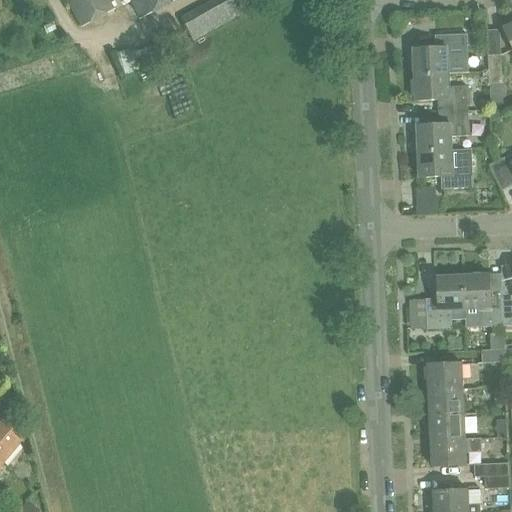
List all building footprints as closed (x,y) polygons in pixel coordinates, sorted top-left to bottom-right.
[(65,0),(81,28),(114,11),(109,0),(128,0),(139,20),(176,0),(65,0)] [(211,0),(179,17),(193,42),(240,16),(231,0),(211,0)] [(414,49),(415,77),(450,75),(450,62),(466,62),(465,35),(455,36),(436,36),(437,49),(414,49)] [(489,56),(490,85),(503,84),(501,56),(489,56)] [(439,101),(439,113),(469,112),(468,87),(451,88),(450,75),(415,77),(416,102),(439,101)] [(418,126),(419,153),(453,152),(452,138),(470,137),(469,112),(439,113),(440,125),(418,126)] [(442,178),(442,191),(472,190),(471,164),(453,165),(453,152),(419,153),(420,179),(442,178)] [(511,187),(511,164),(509,158),(490,167),(502,192),(511,187)] [(466,311),(467,328),(505,327),(503,288),(502,288),(503,298),(491,298),(490,276),(465,277),(466,311)] [(427,300),(428,330),(453,329),(453,312),(466,311),(465,277),(438,278),(439,300),(427,300)] [(511,287),(503,288),(505,327),(511,326),(511,287)] [(482,351),(483,364),(507,363),(506,350),(482,351)] [(429,366),(430,392),(464,390),(463,364),(429,366)] [(494,388),(495,406),(506,406),(505,388),(494,388)] [(430,392),(431,417),(465,416),(464,390),(430,392)] [(431,417),(432,443),(466,441),(466,440),(465,416),(431,417)] [(497,421),(498,439),(508,438),(507,420),(497,421)] [(0,462),(2,464),(20,441),(0,424),(0,462)] [(432,443),(433,468),(468,466),(467,453),(482,453),(482,439),(466,440),(466,441),(432,443)] [(485,479),(509,478),(509,464),(485,465),(473,466),(474,478),(485,477),(485,479)] [(507,495),(511,495),(511,489),(510,489),(509,478),(485,479),(486,490),(507,489),(507,495)] [(435,493),(435,511),(481,511),(481,490),(435,493)] [(27,503),(19,511),(37,511),(38,511),(27,503)]
